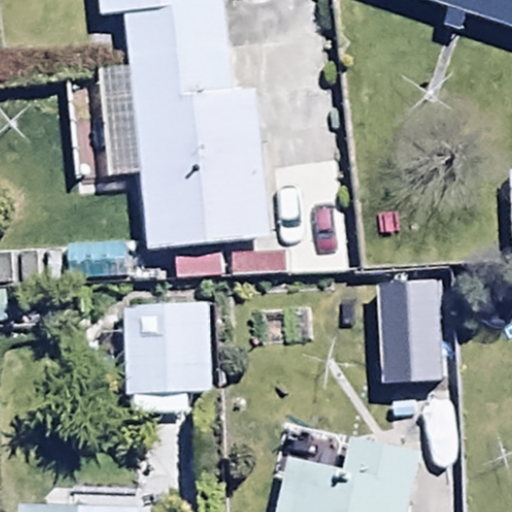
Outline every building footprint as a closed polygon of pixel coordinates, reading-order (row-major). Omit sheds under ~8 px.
[(132,31),(135,84),(68,88),(75,209),(121,206),(120,192),(147,190),(152,263),(268,256),(259,103),(229,105),(222,0),(100,0),(103,33),(132,31)] [(511,0),(379,0),(449,21),(443,40),(467,48),(472,32),(511,43),(511,0)] [(131,257),(69,259),(70,294),(132,291),(131,257)] [(443,288),(382,289),(384,383),(444,382),(443,288)] [(101,320),(104,428),(212,425),(209,318),(101,320)] [(419,511),(429,470),(358,454),(351,487),(294,473),(284,511),(419,511)]
